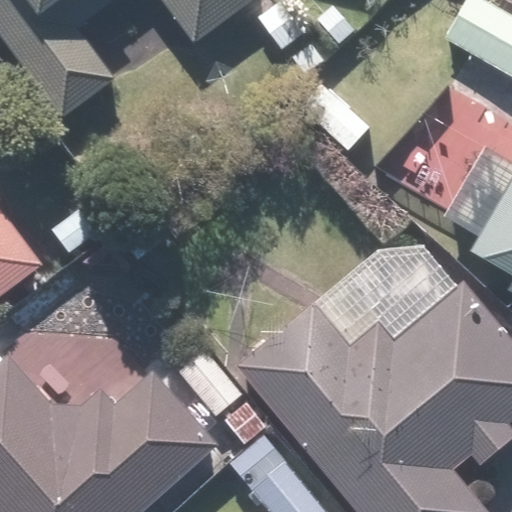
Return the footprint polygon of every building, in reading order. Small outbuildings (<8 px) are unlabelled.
[(0,0),(0,46),(58,125),(111,86),(72,33),(117,0),(153,0),(190,49),(256,0),(0,0)] [(511,21),(474,0),(461,0),(437,43),(511,86),(511,21)] [(278,3),(252,27),(304,86),(359,37),(333,7),(304,32),(278,3)] [(369,130),(327,91),(302,118),(344,157),(369,130)] [(511,176),(460,269),(511,298),(511,176)] [(0,304),(44,272),(0,212),(0,304)] [(377,254),(232,372),(347,511),(478,511),(448,475),(467,460),(476,470),(511,440),(511,439),(504,430),(511,423),(511,351),(459,287),(453,292),(419,251),(377,254)] [(264,426),(204,355),(176,379),(236,450),(264,426)] [(0,511),(145,511),(215,451),(203,437),(213,428),(192,404),(181,413),(149,377),(110,410),(97,395),(80,411),(48,410),(4,361),(0,364),(0,511)] [(322,511),(264,442),(225,474),(256,511),(322,511)]
